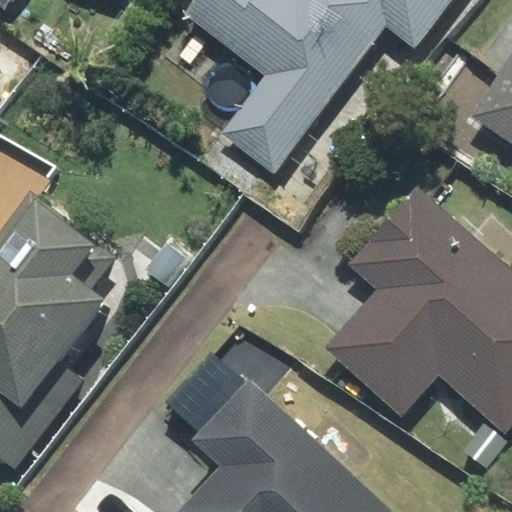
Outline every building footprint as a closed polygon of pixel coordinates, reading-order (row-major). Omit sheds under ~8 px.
[(0,0),(0,3),(23,19),(36,0),(0,0)] [(230,139),(303,199),(382,103),(360,85),(400,36),(422,54),(466,0),(219,0),(204,18),(278,79),(230,139)] [(0,106),(24,75),(0,56),(0,106)] [(511,87),(488,122),(511,138),(511,87)] [(511,265),(437,196),(366,272),(393,298),(341,354),(417,425),(454,384),(511,437),(511,265)] [(415,511),(291,392),(233,452),(258,477),(224,511),(415,511)]
